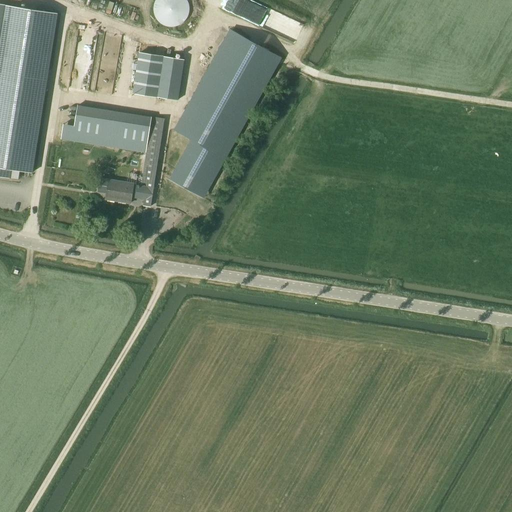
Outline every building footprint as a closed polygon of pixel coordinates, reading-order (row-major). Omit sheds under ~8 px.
[(111,0),(109,12),(117,13),(119,2),(111,0)] [(153,9),(153,10),(153,11),(153,13),(154,14),(154,16),(155,18),(156,19),(157,20),(158,22),(159,22),(160,23),(162,24),(164,25),(165,26),(166,26),(168,26),(170,26),(171,26),(173,26),(174,26),(176,26),(178,25),(180,24),(181,23),(182,22),(184,21),(185,20),(186,18),(186,17),(187,15),(188,14),(188,12),(188,11),(188,10),(188,8),(188,7),(188,6),(188,4),(187,3),(187,1),(186,0),(154,0),(154,1),(153,3),(153,5),(153,7),(153,8),(153,9)] [(300,32),(304,22),(251,0),(248,9),(260,15),(256,24),(296,41),(299,32),(300,32)] [(0,4),(0,176),(10,178),(11,169),(32,172),(57,14),(0,4)] [(188,147),(165,187),(198,205),(276,64),(226,36),(170,137),(188,147)] [(158,97),(164,56),(139,52),(133,94),(158,97)] [(164,56),(158,97),(179,100),(186,60),(164,56)] [(79,105),(73,141),(146,152),(142,183),(147,184),(146,186),(134,184),(134,183),(110,180),(101,178),(99,192),(107,193),(106,199),(131,203),(132,197),(144,200),(144,206),(151,207),(165,118),(158,117),(153,116),(79,105)]
